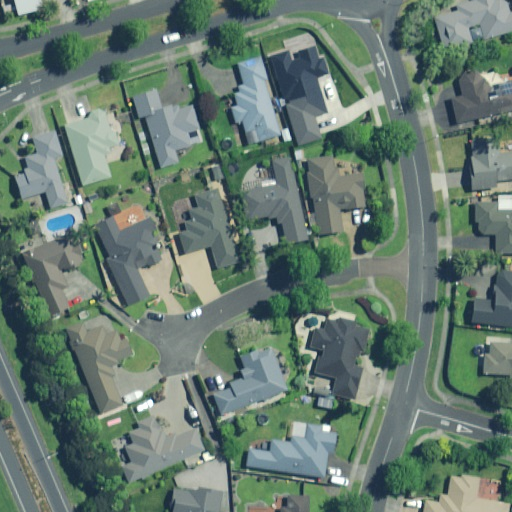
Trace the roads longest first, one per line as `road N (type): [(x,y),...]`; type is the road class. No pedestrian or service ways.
road 1 (tertiary): [(284,0),(0,95)]
road 2 (tertiary): [(369,7),(420,168),(424,264)]
road 3 (residential): [(179,340),(198,321),(300,280),(424,264)]
road 4 (tertiary): [(0,51),(181,0)]
road 5 (secondary): [(0,365),(62,511)]
road 6 (tertiary): [(424,264),(403,406)]
